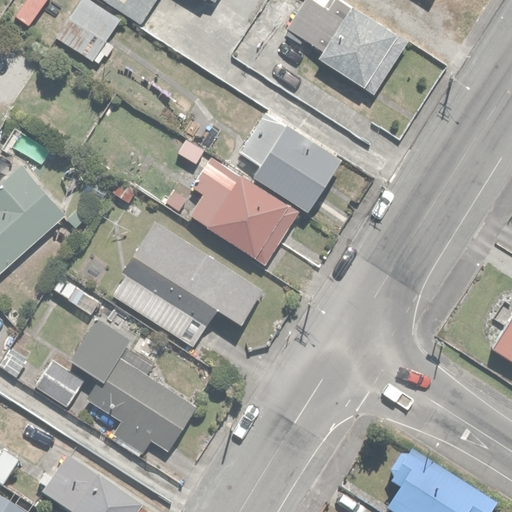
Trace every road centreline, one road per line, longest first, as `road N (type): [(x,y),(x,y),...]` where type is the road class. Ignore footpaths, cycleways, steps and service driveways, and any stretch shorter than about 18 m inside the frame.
road 1 (tertiary): [(341,345),(511,77)]
road 2 (tertiary): [(511,450),(341,345)]
road 3 (unclassified): [(240,511),(341,345)]
